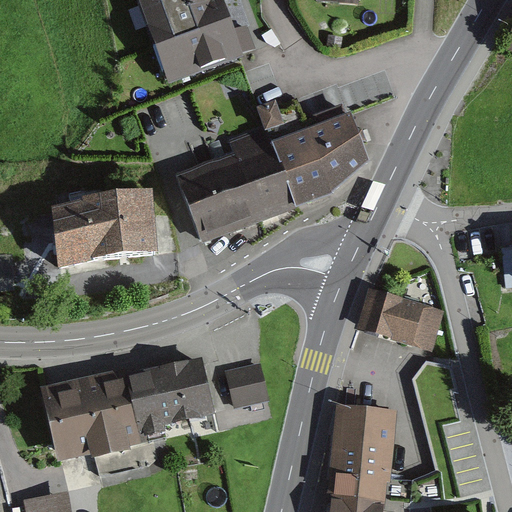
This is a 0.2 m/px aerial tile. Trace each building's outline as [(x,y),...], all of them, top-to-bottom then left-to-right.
[(215,0),(136,0),(169,91),(240,66),(215,0)] [(263,151),(174,183),(197,248),(295,214),(365,164),(350,121),(285,144),(272,107),(250,114),(263,151)] [(156,255),(152,198),(87,206),(56,215),(61,269),(97,261),(156,255)] [(445,315),(376,294),(363,334),(432,356),(445,315)] [(204,359),(40,397),(57,469),(129,452),(125,439),(218,417),(204,359)] [(263,370),(228,377),(234,406),(269,399),(263,370)] [(337,409),(327,511),(386,511),(395,414),(337,409)] [(66,511),(64,496),(27,501),(28,511),(66,511)]
